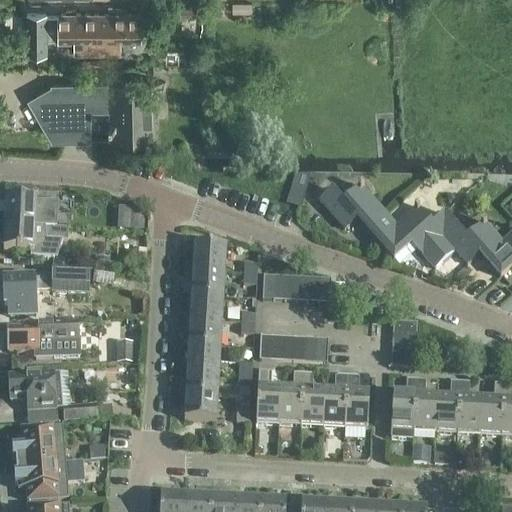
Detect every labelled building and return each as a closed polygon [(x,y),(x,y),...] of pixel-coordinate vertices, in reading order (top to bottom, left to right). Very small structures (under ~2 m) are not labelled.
[(120,54),(120,41),(141,41),(141,37),(146,37),(149,32),(149,22),(146,18),(141,18),(141,13),(97,14),(97,54),(120,54)] [(27,54),(46,54),(46,39),(58,39),(58,42),(75,42),(75,54),(97,54),(97,14),(58,14),(58,16),(46,16),(46,14),(27,14),(27,54)] [(52,90),(31,103),(52,140),(155,139),(154,83),(52,85),(52,90)] [(357,222),(377,243),(396,226),(364,190),(361,188),(357,191),(342,204),(332,193),(320,204),(345,232),(357,222)] [(6,201),(4,227),(54,229),(56,203),(6,201)] [(413,210),(396,226),(377,243),(394,263),(412,246),(436,271),(441,266),(452,278),(466,264),(444,241),(457,229),(445,215),(433,226),(420,212),(417,208),(414,211),(413,210)] [(444,241),(466,264),(468,266),(479,256),(501,280),(511,269),(511,253),(503,243),(487,226),(486,226),(484,223),(480,227),(481,227),(466,240),(457,229),(444,241)] [(54,229),(4,227),(3,253),(31,255),(30,259),(57,261),(62,243),(68,243),(68,230),(54,229)] [(511,234),(503,243),(511,253),(511,234)] [(195,248),(193,273),(224,275),(226,250),(195,248)] [(244,276),(257,277),(258,267),(245,266),(244,276)] [(89,272),(73,271),(52,271),(52,295),(89,296),(89,272)] [(224,275),(193,273),(192,298),(223,300),(224,275)] [(257,277),(244,276),(243,286),(256,287),(257,277)] [(264,278),(263,302),(274,302),(275,279),(264,278)] [(275,279),(274,302),(286,303),(287,279),(275,279)] [(287,279),(286,303),(297,303),(298,280),(287,279)] [(298,280),(297,303),(308,304),(309,281),(298,280)] [(34,294),(51,293),(50,281),(34,282),(34,281),(4,282),(5,306),(35,305),(34,294)] [(309,281),(308,304),(319,305),(320,281),(309,281)] [(320,281),(319,305),(330,305),(331,282),(320,281)] [(190,323),(222,324),(223,300),(192,298),(190,323)] [(242,326),(254,326),(255,316),(242,316),(242,326)] [(220,349),(222,324),(190,323),(189,347),(220,349)] [(394,324),(393,336),(417,337),(417,325),(394,324)] [(8,354),(38,353),(38,363),(80,362),(78,325),(37,327),(38,330),(8,331),(8,354)] [(254,326),(242,326),(241,336),(254,337),(254,326)] [(417,337),(393,336),(393,347),(416,348),(417,337)] [(271,363),(272,339),(261,339),(260,362),(271,363)] [(282,363),(284,340),(272,339),(271,363),(282,363)] [(294,364),(295,340),(284,340),(282,363),(294,364)] [(305,364),(306,341),(295,340),(294,364),(305,364)] [(316,365),(317,341),(306,341),(305,364),(316,365)] [(317,341),(316,365),(327,366),(328,342),(317,341)] [(132,366),(132,346),(117,346),(117,366),(132,366)] [(188,372),(219,374),(220,349),(189,347),(188,372)] [(416,348),(393,347),(392,358),(416,359),(416,348)] [(391,369),(415,370),(416,359),(392,358),(391,369)] [(252,376),(252,366),(240,366),(239,375),(252,376)] [(186,397),(217,398),(219,374),(188,372),(186,397)] [(259,373),(256,426),(279,427),(281,392),(271,391),(272,374),(259,373)] [(97,421),(96,408),(70,410),(68,375),(9,379),(11,403),(27,402),(28,414),(64,412),(64,424),(97,421)] [(252,376),(239,375),(238,386),(251,387),(252,376)] [(281,392),(279,427),(301,428),(303,376),(294,375),(293,392),(281,392)] [(301,428),(323,429),(324,394),(312,393),(313,376),(303,376),(301,428)] [(344,430),(347,378),(338,378),(336,395),(324,394),(323,429),(344,430)] [(347,378),(344,430),(367,431),(369,396),(356,396),(357,379),(347,378)] [(391,433),(414,434),(417,382),(407,381),(406,398),(393,397),(391,433)] [(414,434),(436,435),(438,400),(425,399),(426,382),(417,382),(414,434)] [(436,435),(458,437),(461,384),(451,384),(450,401),(438,400),(436,435)] [(461,384),(458,437),(480,438),(482,402),(469,402),(470,385),(461,384)] [(482,402),(480,438),(502,439),(505,387),(495,386),(494,403),(482,402)] [(502,439),(511,439),(511,386),(505,387),(502,439)] [(216,424),(217,398),(186,397),(185,422),(216,424)] [(237,425),(249,426),(250,415),(237,414),(237,425)] [(15,461),(16,469),(66,465),(63,429),(21,432),(22,445),(14,445),(15,450),(12,450),(13,462),(15,461)] [(66,465),(16,469),(17,476),(14,476),(15,487),(18,487),(18,492),(26,491),(27,504),(69,501),(66,465)] [(185,511),(187,499),(161,498),(160,511),(185,511)] [(210,511),(211,500),(187,499),(185,511),(210,511)] [(235,511),(236,502),(211,500),(210,511),(235,511)] [(259,511),(260,503),(236,502),(235,511),(259,511)] [(285,511),(286,504),(260,503),(259,511),(285,511)]
